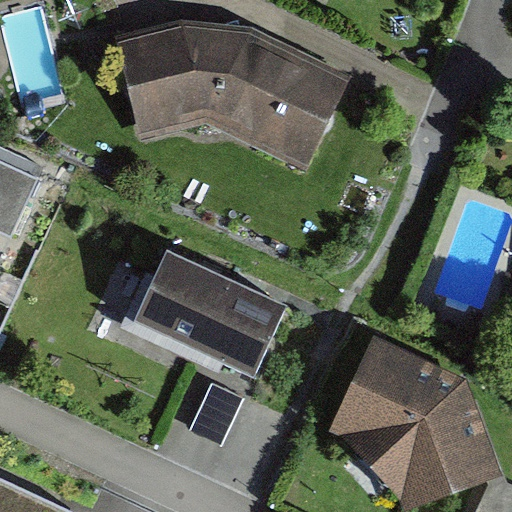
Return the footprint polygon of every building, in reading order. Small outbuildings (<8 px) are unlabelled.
[(306,171),(345,88),(247,42),(192,39),(123,56),(145,141),(207,125),(306,171)] [(37,187),(0,171),(0,240),(12,245),(37,187)] [(274,311),(151,254),(122,321),(244,384),(274,311)] [(462,386),(361,339),(325,432),(403,511),(497,480),(462,386)] [(216,383),(198,432),(233,444),(251,396),(216,383)] [(60,511),(0,484),(0,511),(60,511)] [(511,511),(511,491),(497,486),(485,511),(511,511)]
